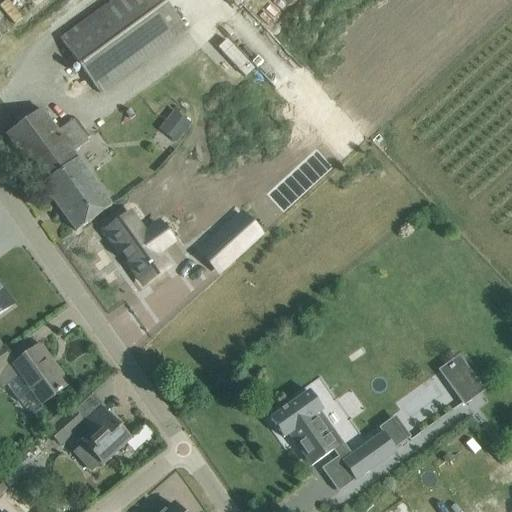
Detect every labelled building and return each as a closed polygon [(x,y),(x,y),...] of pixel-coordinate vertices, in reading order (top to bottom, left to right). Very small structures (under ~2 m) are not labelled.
[(164,0),(115,0),(76,28),(60,40),(99,94),(186,30),(164,0)] [(72,121),(57,132),(40,109),(6,135),(76,232),(111,207),(72,153),(87,142),(72,121)] [(172,109),(157,128),(174,142),(190,124),(172,109)] [(130,215),(105,233),(143,285),(168,267),(157,253),(144,234),(130,215)] [(242,215),(200,254),(218,273),(260,235),(242,215)] [(0,314),(11,306),(0,290),(0,314)] [(2,352),(0,352),(0,383),(3,388),(6,386),(18,402),(30,392),(40,405),(68,385),(56,369),(53,371),(37,349),(12,366),(2,352)] [(458,361),(448,368),(458,382),(452,386),(464,403),(480,392),(458,361)] [(322,411),(309,392),(285,409),(285,408),(280,411),(281,412),(270,420),(283,438),(290,434),(296,442),(295,443),(312,466),(337,448),(336,447),(341,443),(340,442),(319,413),(322,411)] [(128,440),(102,412),(87,426),(75,413),(50,436),(61,446),(81,426),(89,433),(78,444),(81,446),(74,452),(92,472),(102,463),(102,464),(128,440)] [(396,452),(383,434),(342,463),(355,481),(396,452)]
